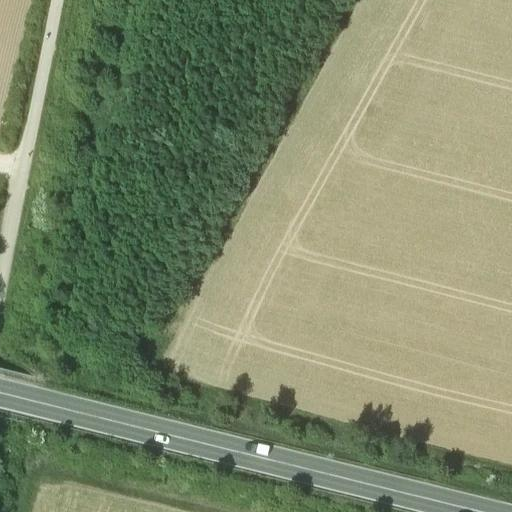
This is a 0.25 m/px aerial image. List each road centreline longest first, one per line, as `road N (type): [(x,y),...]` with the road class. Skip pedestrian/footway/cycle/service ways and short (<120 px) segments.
road 1 (primary): [(0,392),(474,511)]
road 2 (track): [(355,0),(167,362)]
road 3 (track): [(52,0),(0,282)]
road 4 (track): [(225,511),(36,467),(27,511)]
